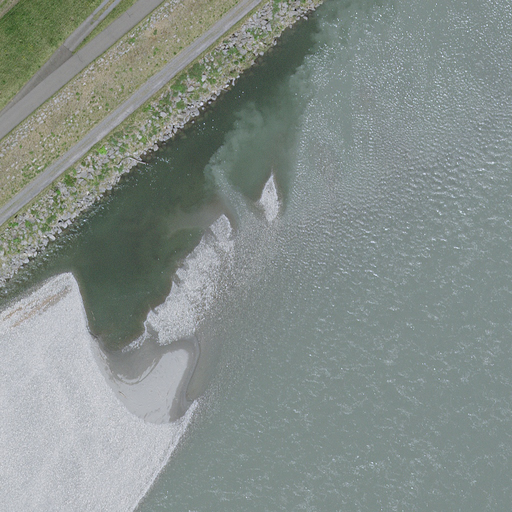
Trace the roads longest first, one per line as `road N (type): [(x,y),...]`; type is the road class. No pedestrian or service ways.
road 1 (track): [(0,215),(251,0)]
road 2 (track): [(150,0),(0,129)]
road 3 (track): [(0,126),(113,0)]
